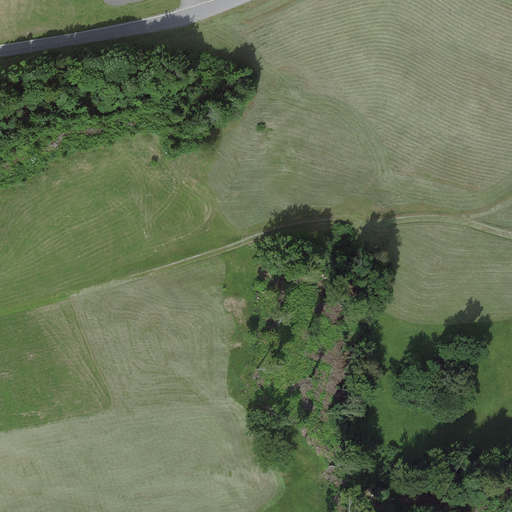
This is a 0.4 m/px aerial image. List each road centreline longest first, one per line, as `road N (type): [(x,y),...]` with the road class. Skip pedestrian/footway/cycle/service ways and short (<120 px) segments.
road 1 (track): [(0,313),(301,224),(430,217),(511,235)]
road 2 (unclassified): [(0,50),(122,30),(232,0)]
